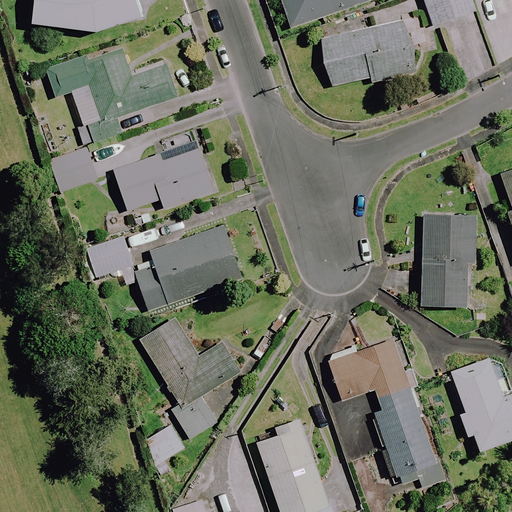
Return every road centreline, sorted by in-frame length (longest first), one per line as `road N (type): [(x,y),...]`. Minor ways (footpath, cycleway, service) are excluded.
road 1 (residential): [(303,191),(511,93)]
road 2 (residential): [(227,0),(303,191)]
